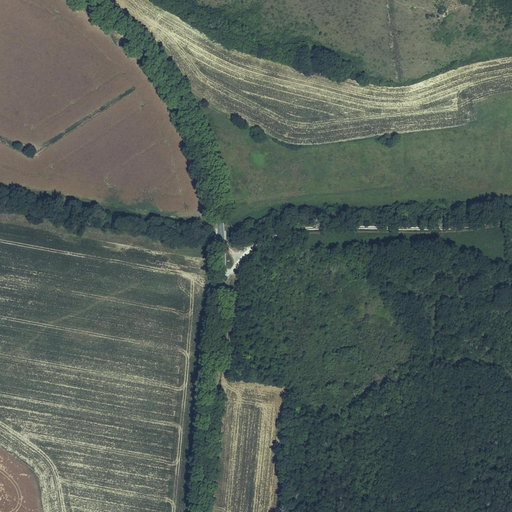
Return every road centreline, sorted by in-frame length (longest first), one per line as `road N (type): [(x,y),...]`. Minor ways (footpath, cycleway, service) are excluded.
road 1 (secondary): [(201,511),(222,273),(212,182),(180,93),(92,0)]
road 2 (track): [(294,229),(511,220)]
